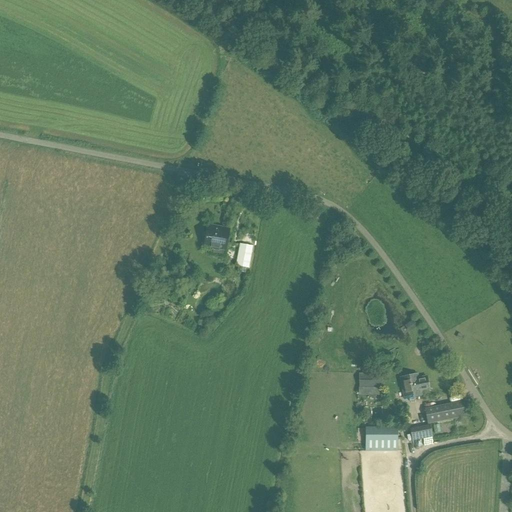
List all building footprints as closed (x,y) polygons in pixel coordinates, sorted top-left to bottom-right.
[(212,253),(224,255),(225,250),(225,251),(226,243),(231,244),(231,243),(231,242),(231,238),(227,237),(229,230),(208,226),(204,247),(213,248),(212,253)] [(240,245),(236,265),(248,268),(252,247),(240,245)] [(185,248),(181,271),(196,273),(200,251),(185,248)] [(194,278),(223,287),(226,276),(197,268),(194,278)] [(413,320),(404,325),(409,332),(417,326),(413,320)] [(358,387),(363,388),(383,388),(383,373),(359,373),(358,387)] [(421,374),(402,378),(407,401),(425,397),(424,392),(433,390),(430,376),(422,378),(421,374)] [(468,415),(465,400),(425,408),(428,423),(468,415)] [(430,425),(410,429),(411,441),(432,437),(430,425)] [(396,429),(366,430),(366,433),(371,433),(371,435),(366,435),(366,451),(396,451),(396,429)]
